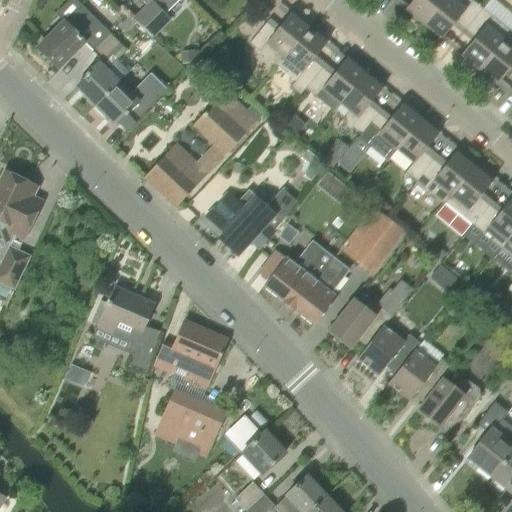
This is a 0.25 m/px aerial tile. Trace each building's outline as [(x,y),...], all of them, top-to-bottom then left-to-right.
[(133,19),(154,38),(171,21),(162,11),(170,3),(166,0),(148,0),(150,2),(133,19)] [(413,0),(405,11),(423,25),(443,0),(413,0)] [(441,40),(455,23),(464,31),(482,10),(470,0),(443,0),(423,25),(441,40)] [(37,49),(57,70),(83,44),(91,52),(109,34),(80,6),(37,49)] [(464,31),(474,39),(460,56),(479,71),(510,32),(482,10),(464,31)] [(260,20),(250,12),(242,22),(251,30),(260,20)] [(290,14),(276,31),(266,23),(248,45),(276,68),(308,29),(290,14)] [(125,35),(135,25),(128,18),(118,28),(125,35)] [(322,69),(312,61),(326,44),(308,29),(276,68),(295,82),(290,88),(299,97),(304,90),(322,69)] [(497,86),(511,68),(511,32),(511,31),(510,32),(479,71),(497,86)] [(86,78),(83,81),(76,88),(95,107),(118,84),(105,72),(126,51),(109,34),(91,52),(100,61),(97,64),(97,63),(84,76),(86,78)] [(194,51),(182,54),(185,66),(197,63),(194,51)] [(345,60),(332,77),(322,69),(304,90),(333,113),(339,104),(339,105),(364,75),(345,60)] [(123,115),(125,117),(138,105),(136,103),(139,101),(148,109),(166,91),(150,75),(129,96),(118,84),(95,107),(113,126),(123,115)] [(378,114),(368,106),(382,90),(364,75),(339,105),(348,112),(345,115),(346,124),(360,136),(378,114)] [(144,179),(175,208),(257,123),(225,93),(192,128),(212,146),(195,165),(191,161),(192,159),(176,144),(144,179)] [(401,105),(388,122),(378,114),(360,136),(357,140),(385,162),(395,150),(419,120),(401,105)] [(304,126),(288,113),(278,125),(294,137),(304,126)] [(433,161),(423,153),(438,135),(419,120),(395,150),(412,164),(405,174),(415,182),(433,161)] [(457,151),(442,169),(433,161),(415,182),(443,205),(444,204),(473,169),(468,164),(470,162),(457,151)] [(331,170),(338,160),(331,154),(324,155),(320,161),(331,170)] [(345,154),(338,163),(346,170),(354,161),(345,154)] [(489,206),(479,199),(494,181),(480,170),(478,173),(473,169),(444,204),(472,227),(489,206)] [(37,189),(4,172),(0,180),(0,223),(9,228),(6,234),(12,236),(0,263),(0,285),(10,290),(14,292),(30,258),(18,251),(41,203),(32,198),(37,189)] [(357,197),(346,189),(335,203),(345,211),(357,197)] [(259,251),(296,203),(282,190),(250,225),(240,216),(218,240),(237,257),(250,243),(259,251)] [(472,227),(500,249),(511,234),(511,197),(498,214),(489,206),(472,227)] [(385,217),(391,209),(380,201),(374,209),(385,217)] [(373,209),(340,250),(370,275),(403,233),(373,209)] [(289,244),(297,231),(287,225),(279,237),(289,244)] [(511,234),(500,249),(511,259),(511,234)] [(263,288),(293,312),(315,283),(333,259),(311,242),(293,266),(285,260),(263,288)] [(447,256),(439,250),(434,256),(442,263),(447,257),(447,256)] [(293,312),(313,327),(335,299),(327,292),(345,269),(333,259),(315,283),(293,312)] [(454,295),(462,285),(453,278),(445,287),(454,295)] [(470,288),(476,293),(482,285),(476,281),(470,288)] [(383,329),(391,318),(412,291),(400,282),(391,292),(388,290),(373,310),(368,306),(365,310),(353,300),(327,333),(349,350),(359,337),(369,344),(369,345),(382,328),(383,329)] [(154,306),(113,289),(96,329),(112,336),(117,323),(138,332),(127,369),(146,375),(160,333),(144,328),(154,306)] [(470,294),(466,299),(477,308),(481,303),(470,294)] [(502,302),(498,299),(492,306),(496,310),(502,302)] [(506,318),(511,310),(511,307),(505,302),(498,311),(506,318)] [(183,323),(174,344),(161,372),(170,376),(172,373),(206,388),(226,342),(183,323)] [(369,344),(356,361),(378,378),(388,364),(397,372),(398,372),(413,352),(414,353),(420,345),(408,336),(405,340),(397,334),(394,337),(383,329),(382,328),(369,345),(369,344)] [(387,385),(409,402),(419,389),(429,396),(442,380),(443,380),(451,369),(440,361),(441,359),(421,344),(420,345),(414,353),(413,352),(398,372),(397,372),(387,385)] [(416,413),(437,430),(448,416),(458,425),(479,398),(478,391),(466,381),(459,382),(454,389),(443,380),(442,380),(429,396),(416,413)] [(154,438),(172,445),(170,450),(193,460),(195,455),(204,459),(224,414),(174,392),(154,438)] [(486,435),(466,460),(467,461),(470,457),(480,466),(478,469),(490,478),(511,449),(511,447),(493,433),(507,415),(493,404),(476,427),(486,435)] [(260,477),(285,453),(265,432),(240,456),(260,477)] [(240,453),(226,438),(220,447),(232,460),(240,453)] [(511,449),(490,478),(505,490),(507,487),(511,490),(511,449)] [(273,508),(276,511),(308,511),(325,496),(307,477),(274,508),(273,508)] [(252,484),(234,500),(245,511),(263,496),(252,484)] [(274,508),(263,496),(245,511),(276,511),(273,508),(274,508)] [(339,511),(325,496),(308,511),(339,511)]
